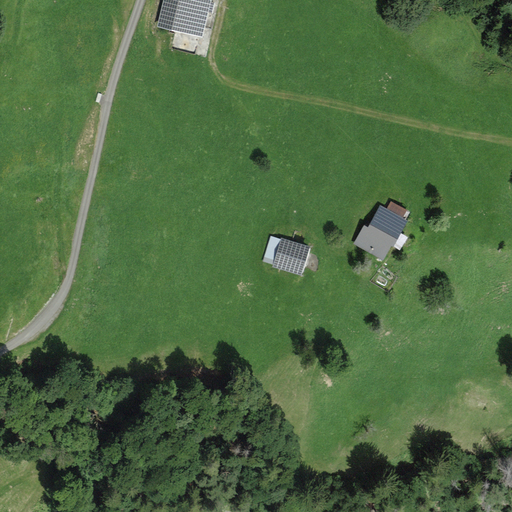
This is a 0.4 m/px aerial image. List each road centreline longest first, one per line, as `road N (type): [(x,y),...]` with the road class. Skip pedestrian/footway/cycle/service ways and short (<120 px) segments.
road 1 (track): [(0,351),(41,322),(68,282),(140,0)]
road 2 (track): [(222,0),(211,63),(218,77),(304,103),(368,157),(375,169),(359,205)]
